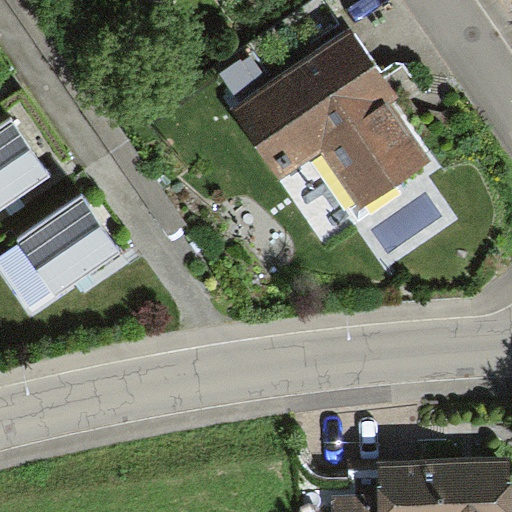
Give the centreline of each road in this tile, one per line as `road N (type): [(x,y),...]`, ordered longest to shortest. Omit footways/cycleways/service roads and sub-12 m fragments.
road 1 (residential): [(511,341),(167,381),(0,418)]
road 2 (residential): [(511,103),(441,0)]
